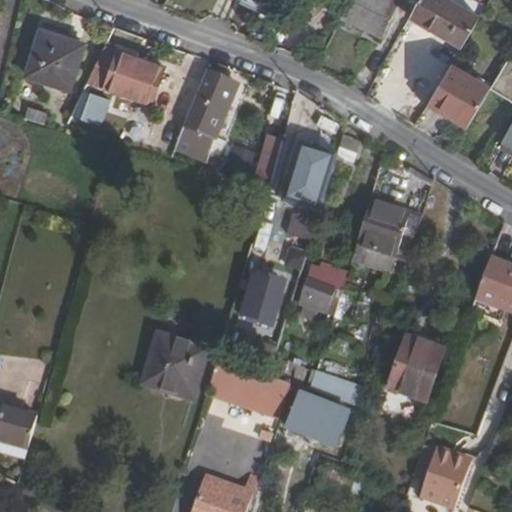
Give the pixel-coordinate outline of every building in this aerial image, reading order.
[(242,0),(243,0),(261,10),(269,13),(275,0),(242,0)] [(352,0),(347,11),(365,20),(369,14),(391,24),(402,0),(352,0)] [(420,0),(413,14),(421,19),(432,0),(420,0)] [(449,0),(432,0),(421,19),(442,32),(457,5),(449,0)] [(457,5),(442,32),(465,47),(481,20),(457,5)] [(369,14),(365,20),(364,23),(387,34),(391,24),(369,14)] [(32,89),(75,100),(86,55),(43,44),(32,89)] [(123,62),(107,56),(95,89),(159,111),(171,76),(124,58),(123,62)] [(453,66),(433,101),(471,125),(492,90),(453,66)] [(211,77),(193,131),(195,131),(204,104),(213,78),(211,77)] [(241,87),(213,78),(204,104),(232,114),(241,87)] [(106,126),(115,97),(95,91),(86,119),(106,126)] [(204,104),(195,131),(223,141),(232,114),(204,104)] [(146,140),(152,112),(135,108),(128,136),(146,140)] [(235,162),(230,160),(219,157),(224,141),(223,141),(195,131),(193,131),(184,157),(232,173),(235,162)] [(341,153),(339,159),(355,163),(362,143),(347,135),(341,153)] [(178,152),(181,142),(172,139),(169,149),(178,152)] [(219,157),(230,160),(235,144),(224,141),(219,157)] [(287,200),(323,211),(339,159),(341,153),(305,142),(287,200)] [(244,155),(238,177),(255,181),(261,159),(244,155)] [(364,242),(415,260),(430,215),(378,196),(364,242)] [(298,227),(292,246),(307,251),(313,232),(298,227)] [(481,300),(511,312),(511,264),(496,259),(481,300)] [(283,284),(253,275),(242,312),(272,321),(283,284)] [(306,309),(333,318),(342,291),(315,282),(306,309)] [(406,335),(410,336),(448,350),(451,341),(409,326),(406,335)] [(448,350),(410,336),(391,389),(431,404),(448,350)] [(144,399),(191,413),(204,366),(159,351),(144,399)] [(326,361),(323,370),(335,375),(338,364),(326,361)] [(231,403),(285,421),(296,387),(243,369),(231,403)] [(344,404),(365,412),(372,389),(335,375),(323,370),(315,393),(344,404)] [(319,441),(329,445),(340,415),(305,402),(300,419),(325,428),(319,441)] [(0,445),(30,454),(40,419),(0,408),(0,445)] [(340,415),(329,445),(338,449),(349,419),(340,415)] [(274,445),(277,438),(268,435),(266,442),(274,445)] [(444,452),(425,498),(461,511),(479,464),(444,452)] [(356,495),(361,480),(328,468),(323,483),(356,495)] [(195,511),(247,511),(255,495),(210,477),(195,511)] [(384,488),(361,480),(356,495),(378,504),(384,488)]
